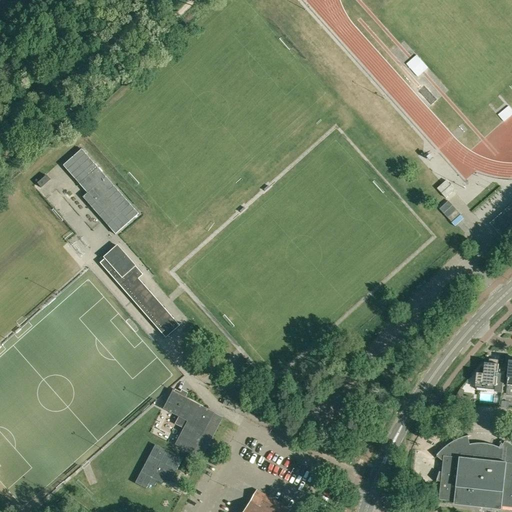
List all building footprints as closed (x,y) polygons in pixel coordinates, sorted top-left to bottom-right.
[(82,197),(115,234),(138,214),(81,149),(62,166),(87,193),(82,197)] [(446,180),(437,188),(446,198),(455,190),(446,180)] [(511,203),(490,224),(505,242),(511,235),(511,203)] [(443,214),(451,223),(460,215),(452,206),(443,214)] [(119,286),(138,270),(116,245),(102,257),(104,259),(99,264),(119,286)] [(142,275),(138,270),(119,286),(165,338),(179,326),(137,279),(142,275)] [(477,373),(476,384),(482,384),(482,385),(488,386),(490,387),(490,386),(495,386),(495,390),(495,392),(502,393),(505,368),(498,368),(499,365),(498,365),(498,362),(495,362),(495,360),(489,359),(489,364),(485,363),(483,374),(477,373)] [(163,409),(187,421),(174,445),(201,459),(222,418),(221,419),(213,414),(213,413),(171,391),(163,409)] [(470,436),(466,437),(463,438),(459,439),(456,440),(453,442),(450,444),(447,446),(444,448),(441,451),(439,453),(436,456),(435,458),(436,458),(437,457),(443,462),(442,473),(440,473),(440,472),(439,472),(436,483),(437,483),(437,481),(441,483),(439,500),(454,502),(454,504),(502,509),(502,507),(511,508),(511,445),(509,443),(506,441),(503,440),(501,439),(501,440),(505,441),(501,449),(498,447),(495,446),(492,445),(489,444),(485,444),(482,444),(479,443),(475,444),(472,444),(470,445),(468,437),(470,436)] [(181,459),(154,445),(135,483),(146,489),(148,483),(154,486),(157,481),(162,484),(165,478),(170,481),(181,459)] [(245,511),(289,511),(290,510),(257,491),(245,511)]
